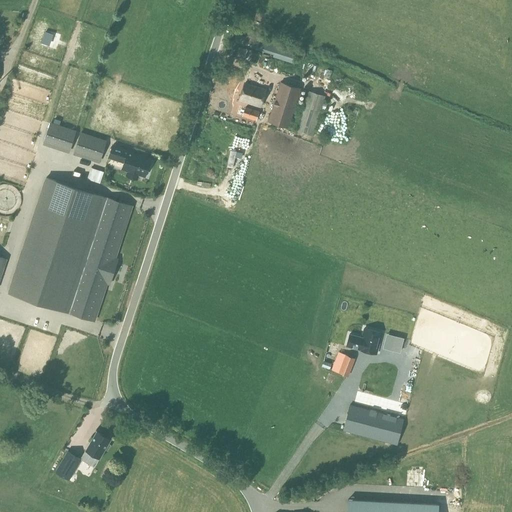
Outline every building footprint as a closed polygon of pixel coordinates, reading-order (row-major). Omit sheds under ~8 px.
[(273,57),(293,63),(296,51),(237,32),(234,42),(273,54),(273,57)] [(295,58),(303,60),(306,52),(298,49),(295,58)] [(289,128),(302,88),(280,81),(268,121),(289,128)] [(240,100),(261,106),(266,89),(245,83),(240,100)] [(313,135),(326,96),(308,90),(295,130),(313,135)] [(257,120),(260,111),(245,107),(242,116),(257,120)] [(44,144),(69,152),(76,131),(51,123),(48,131),(44,144)] [(250,150),(254,137),(238,132),(234,145),(250,150)] [(99,162),(106,141),(81,133),(74,154),(99,162)] [(134,153),(135,152),(113,145),(109,157),(124,162),(122,169),(129,171),(130,170),(138,173),(138,174),(145,176),(146,173),(148,173),(150,166),(148,166),(151,159),(143,157),(143,156),(134,153)] [(104,196),(46,178),(9,293),(66,311),(67,309),(70,310),(70,313),(90,319),(128,204),(107,198),(107,200),(103,199),(104,196)] [(359,348),(359,349),(377,354),(382,332),(365,328),(362,337),(350,334),(347,345),(359,348)] [(388,337),(381,369),(391,371),(398,339),(388,337)] [(413,366),(415,353),(398,350),(396,364),(413,366)] [(341,364),(334,361),(332,369),(349,376),(356,358),(345,354),(341,364)] [(357,370),(352,401),(374,404),(379,373),(357,370)] [(398,445),(404,418),(350,404),(342,431),(398,445)] [(104,450),(111,439),(98,431),(85,452),(98,459),(103,450),(104,450)] [(69,480),(82,459),(68,451),(56,472),(69,480)] [(395,471),(413,468),(412,456),(393,459),(395,471)] [(349,500),(358,501),(357,511),(429,511),(429,504),(439,505),(439,504),(349,500)]
